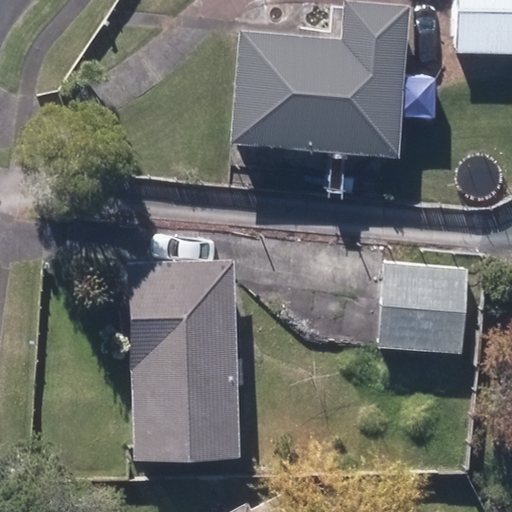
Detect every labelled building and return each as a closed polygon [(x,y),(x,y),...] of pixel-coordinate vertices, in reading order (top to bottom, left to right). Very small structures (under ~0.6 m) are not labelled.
[(247,19),(237,127),(405,142),(417,0),(351,0),(349,28),(247,19)] [(511,0),(461,0),(460,42),(511,43),(511,0)] [(247,438),(240,249),(136,253),(143,442),(247,438)] [(391,257),(384,335),(465,342),(472,264),(391,257)] [(259,511),(249,492),(211,511),(259,511)]
